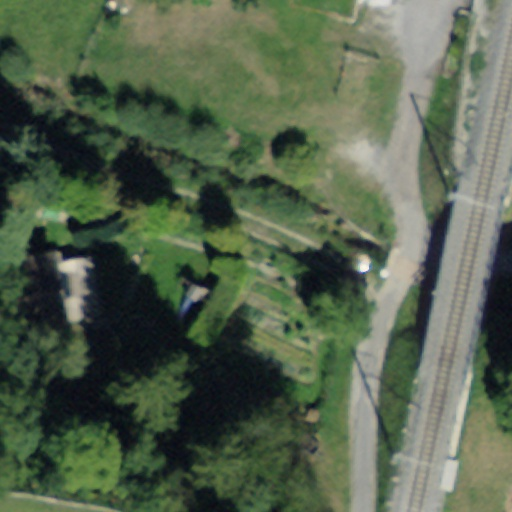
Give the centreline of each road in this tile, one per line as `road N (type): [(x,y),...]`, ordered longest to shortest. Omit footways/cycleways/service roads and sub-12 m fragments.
road 1 (track): [(410,240),(368,377),(365,511)]
road 2 (track): [(438,0),(404,150),(410,240)]
